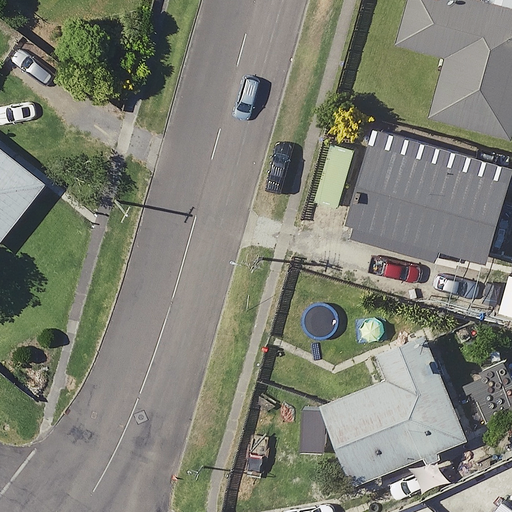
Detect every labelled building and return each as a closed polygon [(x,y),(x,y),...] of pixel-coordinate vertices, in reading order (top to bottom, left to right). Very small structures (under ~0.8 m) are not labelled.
[(511,0),(400,0),(391,37),(440,50),(424,109),(503,130),(511,96),(511,0)] [(503,159),(368,121),(338,229),(428,254),(432,241),(477,254),(503,159)] [(0,214),(33,175),(0,147),(0,214)] [(511,285),(498,281),(492,303),(511,309),(510,314),(511,314),(511,285)] [(460,432),(418,324),(367,344),(378,370),(311,396),(343,478),(460,432)] [(508,511),(495,502),(487,511),(508,511)]
